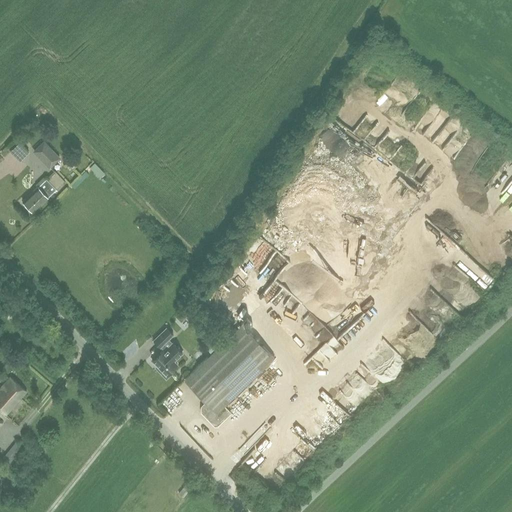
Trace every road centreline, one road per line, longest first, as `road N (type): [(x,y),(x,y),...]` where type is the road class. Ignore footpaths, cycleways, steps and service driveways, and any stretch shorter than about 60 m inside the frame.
road 1 (unclassified): [(240,511),(0,256)]
road 2 (unknown): [(311,378),(386,308),(414,222),(437,190)]
road 3 (unknown): [(88,351),(14,440),(3,439),(0,429)]
